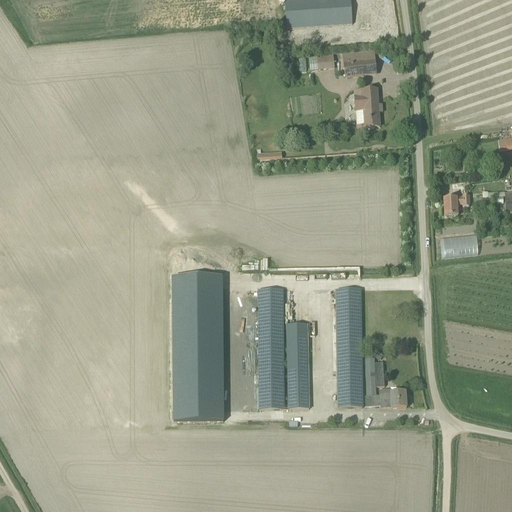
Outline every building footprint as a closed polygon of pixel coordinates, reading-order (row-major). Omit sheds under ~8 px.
[(303,0),(285,1),(286,30),(289,30),(299,29),(352,26),(350,0),(303,0)] [(332,55),(308,56),(308,72),(333,71),(332,55)] [(293,57),(287,62),(290,66),(296,61),(293,57)] [(343,66),(344,79),(376,76),(375,63),(343,66)] [(379,128),(376,91),(361,92),(362,98),(354,99),(355,112),(356,130),(379,128)] [(511,153),(511,139),(498,141),(500,153),(511,151),(511,153)] [(456,200),(456,199),(443,200),(445,218),(457,217),(457,206),(463,206),(463,208),(469,208),(468,198),(462,198),(462,199),(456,200)] [(476,255),(475,238),(438,240),(439,257),(476,255)] [(41,272),(41,287),(65,288),(65,273),(41,272)] [(173,278),(173,422),(223,422),(223,278),(173,278)] [(338,410),(362,409),(360,291),(336,292),(337,394),(338,394),(338,410)] [(258,292),(258,339),(258,344),(259,412),(283,411),(282,292),(258,292)] [(288,411),(309,411),(307,327),(287,327),(288,411)] [(378,354),(374,359),(379,363),(383,358),(378,354)] [(383,365),(374,365),(374,361),(365,361),(365,378),(367,398),(376,398),(375,389),(384,389),(383,365)] [(390,392),(379,393),(380,410),(391,410),(406,409),(405,394),(391,395),(390,392)]
